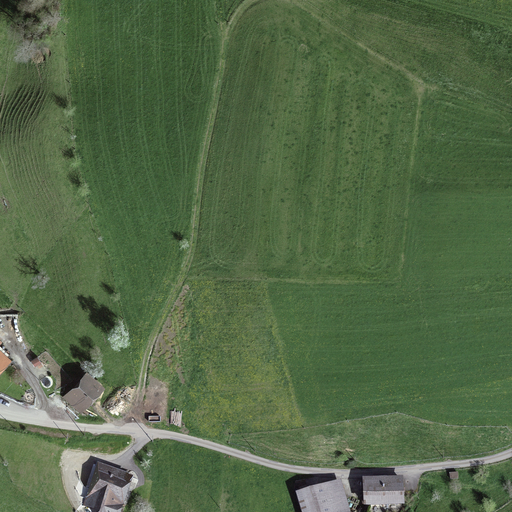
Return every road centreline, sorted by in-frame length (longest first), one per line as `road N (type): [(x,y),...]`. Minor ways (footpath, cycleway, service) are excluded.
road 1 (unclassified): [(511,452),(426,467),(293,468),(167,434),(0,414)]
road 2 (track): [(230,27),(192,251),(147,355),(136,431)]
